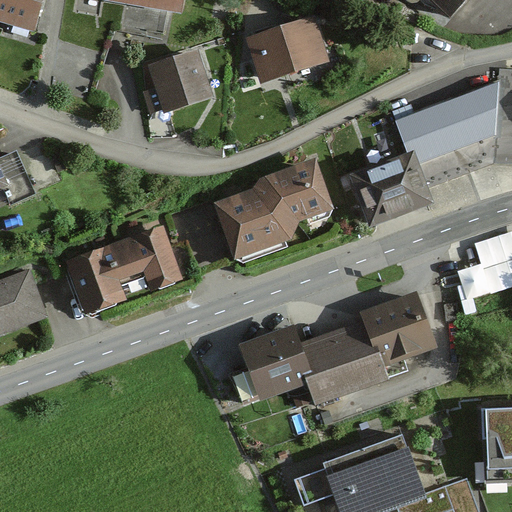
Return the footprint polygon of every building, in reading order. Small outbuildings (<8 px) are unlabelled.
[(0,22),(35,33),(44,0),(3,0),(0,11),(0,22)] [(126,13),(128,0),(79,0),(79,5),(126,13)] [(174,21),(177,0),(128,0),(126,13),(174,21)] [(387,0),(400,11),(410,0),(428,0),(452,22),(471,0),(387,0)] [(307,26),(245,46),(258,88),(321,68),(307,26)] [(196,60),(150,72),(161,118),(207,106),(196,60)] [(511,74),(502,73),(501,86),(497,143),(496,160),(511,161),(511,74)] [(497,143),(501,86),(401,119),(418,169),(497,143)] [(399,162),(338,186),(358,235),(419,211),(399,162)] [(0,210),(32,198),(19,166),(0,172),(0,210)] [(253,204),(206,218),(220,265),(274,249),(271,237),(321,222),(307,172),(249,189),(253,204)] [(161,236),(62,271),(80,321),(179,286),(161,236)] [(24,280),(0,288),(0,336),(38,323),(24,280)] [(367,331),(335,342),(353,396),(385,385),(379,370),(430,352),(414,303),(363,320),(367,331)] [(318,408),(353,396),(335,342),(297,355),(291,337),(246,352),(263,404),(310,387),(318,408)] [(511,404),(498,405),(501,472),(511,471),(511,404)] [(421,508),(397,438),(281,477),(293,511),(329,499),(333,511),(385,511),(401,507),(402,511),(476,511),(469,492),(421,508)]
